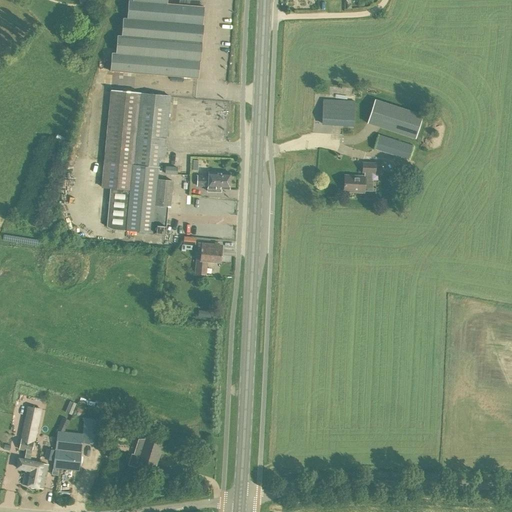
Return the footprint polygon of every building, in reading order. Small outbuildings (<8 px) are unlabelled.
[(199,61),(203,7),(198,7),(198,0),(178,0),(178,5),(166,4),(166,0),(132,0),(132,1),(128,1),(127,19),(122,19),(121,37),(117,36),(115,55),(111,54),(110,71),(197,79),(199,61)] [(155,193),(157,176),(158,159),(163,159),(168,106),(139,104),(140,94),(110,91),(101,188),(110,189),(107,226),(112,229),(165,234),(169,194),(155,193)] [(415,139),(423,115),(374,99),(366,124),(415,139)] [(353,126),(355,102),(323,100),(321,124),(353,126)] [(408,160),(413,145),(378,134),(373,149),(408,160)] [(375,174),(376,163),(362,162),(361,173),(364,174),(363,177),(345,175),(343,191),(363,193),(363,191),(373,192),(373,180),(371,180),(372,174),(375,174)] [(229,190),(230,173),(208,172),(208,176),(197,175),(196,187),(207,187),(207,189),(229,190)] [(82,208),(82,197),(68,197),(68,208),(82,208)] [(195,246),(196,237),(183,236),(182,245),(195,246)] [(219,263),(221,246),(198,243),(196,260),(195,274),(206,275),(207,262),(219,263)] [(70,401),(65,412),(71,415),(76,404),(70,401)] [(30,461),(40,409),(27,407),(18,451),(25,453),(24,458),(17,457),(15,469),(24,471),(22,484),(27,485),(27,486),(37,489),(38,487),(43,488),(48,465),(30,461)] [(62,432),(64,432),(69,420),(62,417),(57,429),(62,431),(62,432)] [(54,455),(53,461),(52,468),(79,471),(82,443),(97,445),(100,420),(84,418),(82,434),(64,432),(62,432),(56,431),(54,449),(55,449),(54,450),(54,455)] [(162,444),(145,439),(142,447),(136,445),(133,455),(139,457),(136,466),(153,473),(162,444)] [(85,458),(99,458),(100,446),(85,446),(85,458)] [(48,454),(47,460),(52,461),(54,455),(54,450),(46,448),(45,453),(48,454)] [(156,470),(159,480),(166,478),(163,468),(156,470)]
